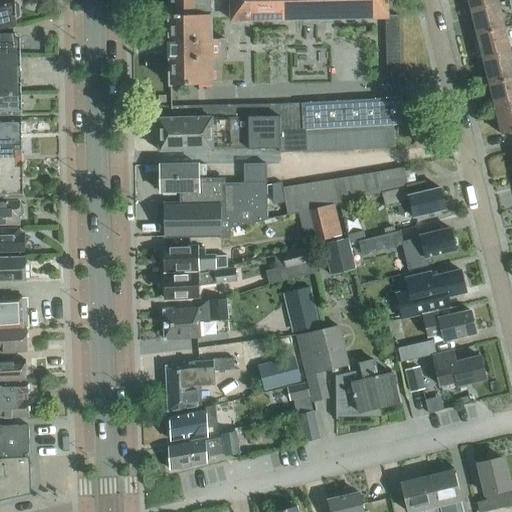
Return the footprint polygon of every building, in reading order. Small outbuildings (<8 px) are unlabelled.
[(230,20),(385,16),(387,16),(386,0),(169,0),(169,15),(170,84),(212,84),(211,59),(225,59),(225,39),(211,39),(211,17),(230,16),(230,20)] [(498,3),(496,0),(467,0),(470,10),(498,3)] [(0,5),(0,30),(16,26),(19,15),(19,5),(15,1),(0,5)] [(504,28),(498,3),(470,10),(476,35),(504,28)] [(510,53),(504,28),(476,35),(482,59),(510,53)] [(14,32),(0,33),(0,55),(20,55),(20,38),(14,32)] [(511,78),(511,60),(510,53),(482,59),(488,84),(511,78)] [(0,75),(20,75),(20,55),(0,55),(0,75)] [(0,95),(21,94),(20,75),(0,75),(0,95)] [(511,104),(511,78),(488,84),(495,109),(511,104)] [(0,114),(21,114),(21,94),(0,95),(0,114)] [(399,96),(380,97),(382,125),(393,125),(401,124),(399,96)] [(380,97),(361,99),(363,127),(371,126),(382,125),(380,97)] [(363,127),(361,99),(342,100),(344,128),(349,127),(360,127),(363,127)] [(339,128),(344,128),(342,100),(323,101),(325,129),(328,129),(339,128)] [(323,101),(304,102),(305,114),(306,130),(317,129),(325,129),(323,101)] [(501,134),(511,131),(511,104),(495,109),(501,134)] [(307,149),(306,130),(305,114),(247,116),(247,117),(211,117),(159,118),(159,151),(212,149),(278,147),(278,150),(307,149)] [(0,138),(22,138),(21,118),(0,118),(0,138)] [(384,146),(382,125),(371,126),(373,147),(384,146)] [(394,145),(393,125),(382,125),(384,146),(394,145)] [(373,147),(371,126),(363,127),(360,127),(362,147),(373,147)] [(351,148),(349,127),(344,128),(339,128),(340,149),(351,148)] [(362,147),(360,127),(349,127),(351,148),(362,147)] [(340,149),(339,128),(328,129),(329,150),(340,149)] [(318,150),(317,129),(306,130),(307,149),(307,151),(318,150)] [(329,150),(328,129),(325,129),(317,129),(318,150),(329,150)] [(0,158),(22,158),(22,138),(0,138),(0,158)] [(0,177),(22,177),(22,158),(0,158),(0,177)] [(267,219),(266,182),(266,163),(244,163),(244,182),(220,183),(220,178),(198,178),(198,164),(160,165),(160,192),(181,191),(181,204),(165,205),(165,235),(220,234),(220,238),(230,238),(230,227),(267,219)] [(404,167),(394,168),(397,188),(407,185),(404,167)] [(397,188),(394,168),(384,170),(387,190),(397,188)] [(387,190),(384,170),(374,172),(378,193),(387,190)] [(415,183),(412,171),(405,173),(407,185),(415,183)] [(378,193),(374,172),(364,173),(368,195),(378,193)] [(368,195),(364,173),(354,175),(358,197),(368,195)] [(358,197),(354,175),(344,177),(348,200),(358,197)] [(0,197),(23,197),(22,177),(0,177),(0,197)] [(348,200),(344,177),(334,179),(338,202),(348,200)] [(338,202),(334,179),(325,180),(329,204),(334,203),(338,202)] [(284,200),(282,188),(281,180),(272,182),(272,189),(272,200),(284,200)] [(329,204),(325,180),(315,182),(319,207),(329,204)] [(319,207),(315,182),(305,184),(309,209),(319,207)] [(309,209),(305,184),(295,185),(299,212),(308,209),(309,209)] [(299,212),(295,185),(282,188),(284,200),(287,215),(299,212)] [(412,217),(445,209),(440,188),(408,196),(406,186),(381,192),(385,207),(396,204),(399,213),(411,210),(412,217)] [(20,217),(23,214),(23,204),(20,201),(0,201),(0,226),(8,227),(8,224),(19,224),(19,217),(20,217)] [(319,207),(309,209),(308,209),(316,242),(341,236),(342,235),(334,203),(329,204),(319,207)] [(0,228),(0,251),(24,251),(23,233),(19,233),(19,228),(0,228)] [(425,258),(455,250),(450,228),(419,235),(420,238),(406,241),(409,250),(422,246),(425,258)] [(364,231),(347,235),(348,239),(349,244),(358,241),(365,239),(364,231)] [(365,239),(358,241),(361,253),(376,249),(376,250),(398,245),(395,232),(373,237),(365,239)] [(355,269),(349,244),(348,239),(347,235),(347,234),(342,235),(341,236),(341,238),(323,243),(331,275),(355,269)] [(317,272),(311,246),(281,253),(274,255),(276,268),(265,270),(269,284),(317,272)] [(226,254),(213,254),(213,250),(204,250),(204,247),(163,248),(164,271),(182,270),(182,271),(198,271),(226,268),(226,254)] [(0,281),(25,281),(24,257),(0,257),(0,281)] [(198,285),(222,282),(236,280),(235,269),(198,274),(182,274),(182,275),(164,275),(165,298),(199,297),(198,285)] [(430,277),(429,271),(404,277),(407,290),(395,293),(401,319),(422,314),(438,311),(435,300),(465,292),(460,270),(430,277)] [(293,331),(321,325),(312,286),(284,293),(293,331)] [(0,328),(25,327),(24,298),(0,299),(0,328)] [(209,299),(198,308),(163,310),(164,340),(200,337),(199,321),(211,320),(228,319),(226,298),(209,299)] [(470,310),(458,313),(456,306),(452,308),(438,311),(422,314),(428,336),(441,333),(443,341),(475,333),(470,310)] [(337,326),(296,335),(312,401),(327,398),(320,371),(347,364),(337,326)] [(0,352),(26,351),(25,328),(0,329),(0,352)] [(436,353),(433,339),(397,348),(401,361),(436,353)] [(480,357),(455,363),(452,351),(431,357),(439,385),(455,381),(456,385),(485,378),(480,357)] [(298,356),(257,365),(263,391),(304,381),(298,356)] [(199,385),(214,384),(213,370),(233,369),(232,358),(212,359),(212,360),(187,362),(166,366),(168,411),(201,405),(199,385)] [(0,380),(27,380),(26,359),(0,360),(0,380)] [(363,379),(352,382),(350,373),(337,379),(337,375),(335,375),(336,419),(337,419),(337,415),(380,416),(378,407),(399,401),(392,373),(377,377),(373,360),(359,363),(363,379)] [(425,389),(420,366),(418,366),(417,360),(403,363),(410,392),(425,389)] [(27,380),(0,381),(0,417),(28,416),(27,380)] [(308,395),(305,383),(286,388),(289,400),(308,395)] [(218,426),(216,413),(215,404),(203,407),(203,410),(170,416),(171,440),(190,437),(191,440),(207,437),(206,427),(218,426)] [(314,411),(298,415),(304,441),(320,438),(314,411)] [(28,425),(0,425),(0,458),(29,457),(28,425)] [(240,453),(235,431),(222,434),(222,437),(205,440),(169,446),(170,469),(207,462),(206,457),(225,453),(225,456),(240,453)] [(0,499),(30,492),(29,457),(0,458),(0,499)] [(478,511),(481,511),(497,508),(511,505),(508,489),(509,488),(502,457),(477,463),(486,500),(476,502),(478,511)] [(461,511),(459,501),(452,470),(446,472),(446,471),(439,472),(440,474),(427,477),(435,511),(461,511)] [(435,511),(427,477),(414,480),(413,479),(407,480),(407,481),(401,482),(408,511),(411,511),(424,509),(424,511),(435,511)] [(328,499),(330,511),(368,511),(367,511),(362,511),(358,492),(328,499)]
